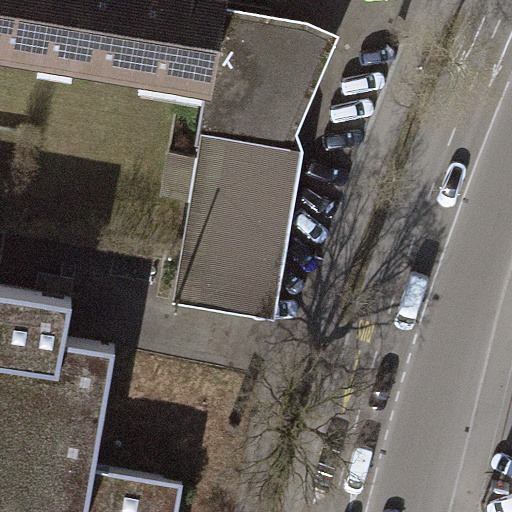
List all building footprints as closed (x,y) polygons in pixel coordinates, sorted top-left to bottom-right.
[(0,0),(0,41),(78,54),(87,0),(0,0)] [(220,4),(221,0),(87,0),(78,54),(209,75),(219,14),(220,4)] [(306,18),(220,4),(219,14),(297,27),(293,58),(310,63),(307,85),(289,86),(279,146),(200,133),(196,156),(188,199),(171,300),(276,317),(304,148),(298,131),(341,33),(306,18)] [(279,146),(289,86),(307,85),(310,63),(293,58),(297,27),(219,14),(209,75),(200,133),(279,146)] [(188,199),(196,156),(171,151),(163,194),(188,199)] [(0,511),(178,511),(184,480),(95,464),(116,345),(65,336),(72,297),(0,284),(0,511)]
